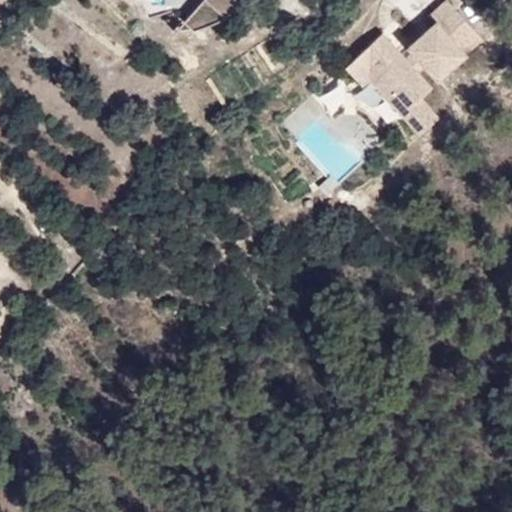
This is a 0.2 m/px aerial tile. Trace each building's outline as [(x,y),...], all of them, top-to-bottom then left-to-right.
[(225,16),(207,0),(200,0),(173,31),(203,26),(225,16)] [(207,0),(225,16),(240,0),(207,0)] [(431,88),(417,73),(423,67),(435,80),(481,39),(446,0),(445,0),(427,16),(433,23),(406,47),(410,52),(404,58),(381,33),(343,67),(354,79),(368,81),(386,99),(390,95),(404,112),(401,115),(419,135),(438,118),(420,98),(431,88)] [(404,112),(390,95),(386,99),(401,115),(404,112)] [(290,141),(335,178),(358,151),(312,114),(290,141)] [(322,195),(315,188),(303,199),(309,206),(322,195)]
